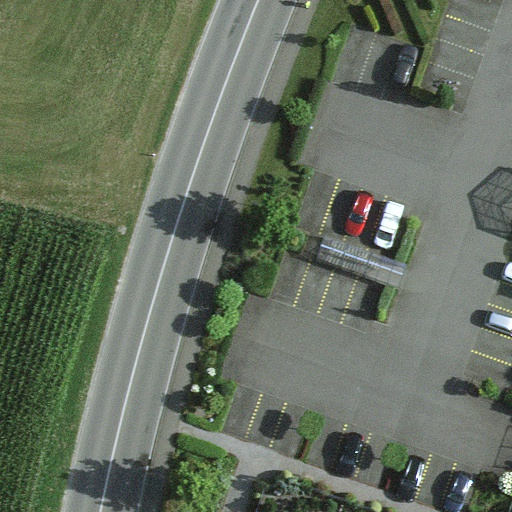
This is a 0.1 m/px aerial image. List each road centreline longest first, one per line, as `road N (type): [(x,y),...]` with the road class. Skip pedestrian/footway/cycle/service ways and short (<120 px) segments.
road 1 (secondary): [(264,0),(172,259),(114,511)]
road 2 (unknown): [(212,308),(416,384),(511,430)]
road 3 (unknown): [(492,179),(306,114)]
